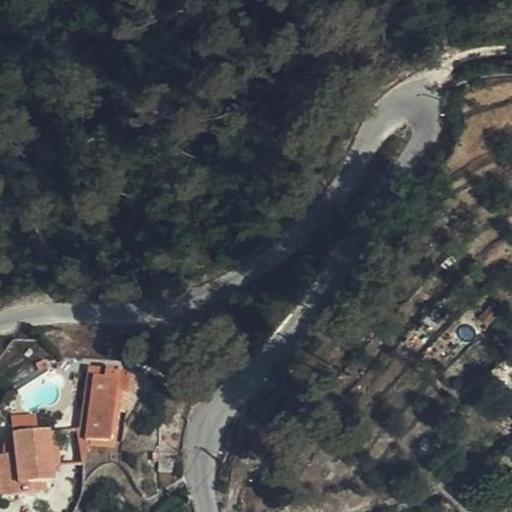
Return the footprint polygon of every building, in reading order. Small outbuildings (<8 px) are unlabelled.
[(85,403),(85,396),(69,394),(64,436),(74,437),(77,402),(85,403)] [(94,432),(101,428),(102,417),(111,417),(113,399),(85,396),(85,403),(77,402),(74,437),(64,436),(63,449),(59,450),(59,463),(67,464),(67,468),(76,468),(87,447),(94,432)] [(511,409),(504,418),(500,421),(499,424),(495,437),(511,456),(511,409)] [(11,419),(13,435),(38,433),(37,417),(11,419)] [(99,451),(101,428),(94,432),(87,447),(76,468),(86,469),(93,462),(99,451)] [(27,480),(36,479),(35,450),(35,448),(0,449),(0,510),(12,511),(12,497),(28,496),(27,480)] [(37,483),(48,482),(67,468),(67,464),(59,463),(59,450),(35,450),(36,479),(37,483)] [(95,469),(99,451),(93,462),(86,469),(95,469)] [(484,500),(498,507),(511,495),(511,494),(508,491),(505,495),(488,486),(481,497),(484,500)]
